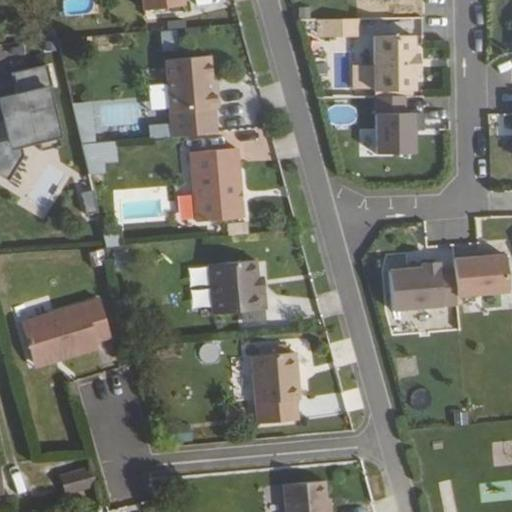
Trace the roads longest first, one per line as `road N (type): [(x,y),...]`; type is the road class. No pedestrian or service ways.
road 1 (residential): [(326,220),(456,207),(468,181),(464,0)]
road 2 (residential): [(386,444),(126,468),(113,402)]
road 3 (residential): [(386,444),(326,220)]
road 4 (residential): [(326,220),(268,0)]
